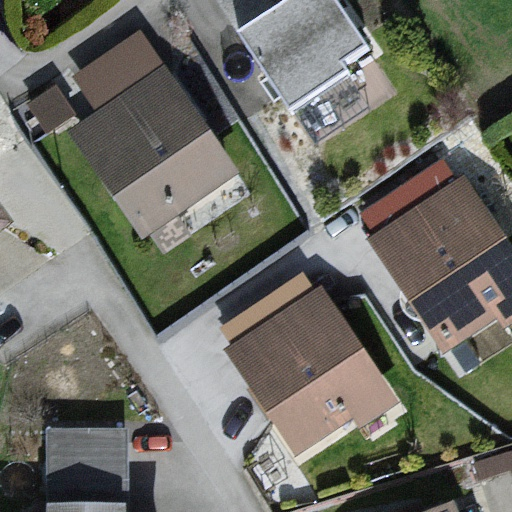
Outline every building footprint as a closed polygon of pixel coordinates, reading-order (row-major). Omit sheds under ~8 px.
[(221,0),(215,4),(316,163),(405,107),(337,0),(323,0),(306,11),(298,0),(221,0)] [(151,252),(244,190),(145,42),(73,90),(101,132),(80,146),(151,252)] [(511,263),(449,176),(361,233),(452,366),(511,331),(511,263)] [(0,188),(0,233),(21,219),(0,188)] [(307,285),(220,346),(302,476),(401,419),(307,285)] [(55,511),(129,511),(129,449),(55,449),(55,511)]
